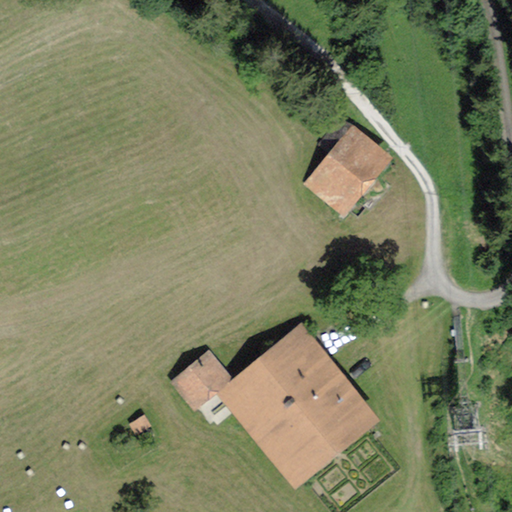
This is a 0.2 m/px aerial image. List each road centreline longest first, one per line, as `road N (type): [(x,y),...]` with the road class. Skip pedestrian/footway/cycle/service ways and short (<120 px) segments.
road 1 (track): [(479,300),(446,272),(442,188),(424,163),(358,89),(258,0)]
road 2 (track): [(511,176),(484,0)]
